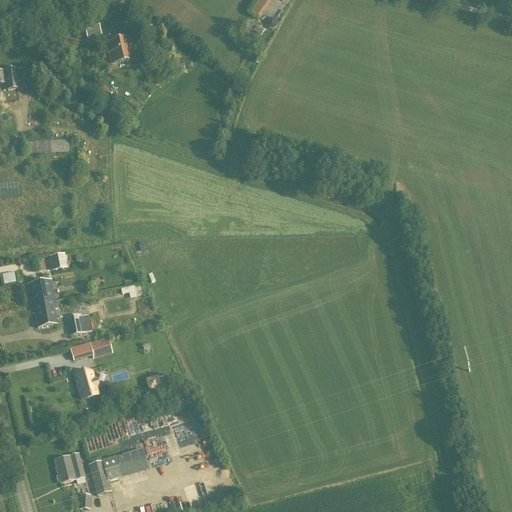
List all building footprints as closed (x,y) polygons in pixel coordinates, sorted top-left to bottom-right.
[(259,0),(256,5),(263,10),(269,1),(267,0),(259,0)] [(88,40),(102,35),(96,21),(83,25),(88,40)] [(137,40),(152,34),(149,24),(133,30),(137,40)] [(110,65),(134,60),(129,39),(107,44),(110,54),(108,55),(110,65)] [(0,83),(6,83),(7,91),(18,90),(15,70),(0,72),(0,83)] [(69,154),(68,139),(26,140),(27,155),(69,154)] [(52,272),(67,270),(64,255),(49,258),(52,272)] [(16,283),(24,281),(22,271),(14,273),(16,283)] [(3,274),(4,285),(15,284),(14,273),(3,274)] [(103,276),(95,277),(97,288),(105,287),(103,276)] [(53,312),(57,311),(51,282),(27,286),(33,315),(36,314),(38,329),(56,326),(53,312)] [(70,325),(81,323),(80,317),(69,319),(70,325)] [(89,344),(81,347),(85,360),(93,357),(89,344)] [(93,372),(73,377),(80,403),(99,397),(97,390),(98,390),(95,378),(94,379),(93,372)] [(145,382),(148,393),(148,394),(149,394),(161,391),(161,390),(158,378),(157,378),(146,381),(145,381),(145,382)] [(56,478),(57,483),(60,484),(61,486),(76,482),(77,483),(84,481),(78,456),(55,462),(58,473),(57,474),(58,476),(56,478)] [(122,479),(116,458),(101,462),(100,459),(88,462),(89,466),(88,466),(96,498),(111,493),(109,483),(122,479)] [(79,511),(90,511),(90,497),(80,496),(79,511)]
